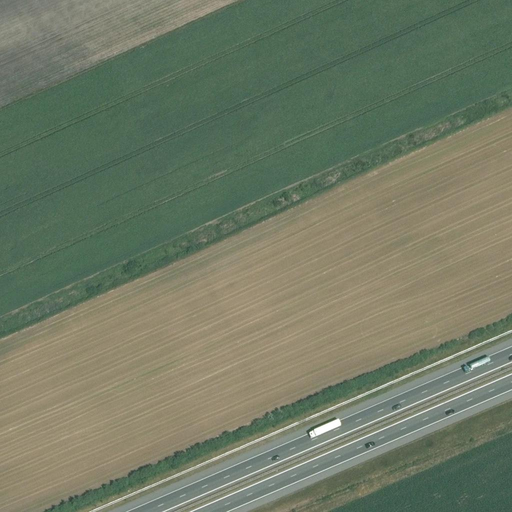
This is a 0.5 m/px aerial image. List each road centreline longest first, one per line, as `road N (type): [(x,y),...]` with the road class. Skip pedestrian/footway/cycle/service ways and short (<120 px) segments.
road 1 (motorway): [(511,354),(146,511)]
road 2 (motorway): [(209,511),(511,382)]
